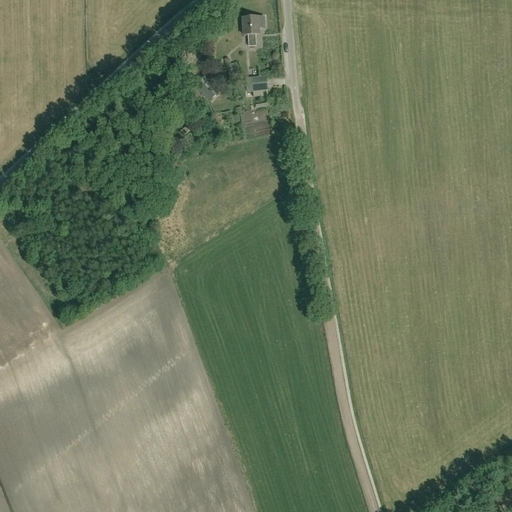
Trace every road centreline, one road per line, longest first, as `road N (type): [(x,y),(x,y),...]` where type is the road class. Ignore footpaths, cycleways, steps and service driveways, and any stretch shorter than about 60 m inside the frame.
road 1 (track): [(296,106),(344,409),(375,511)]
road 2 (unclassified): [(0,181),(200,0)]
